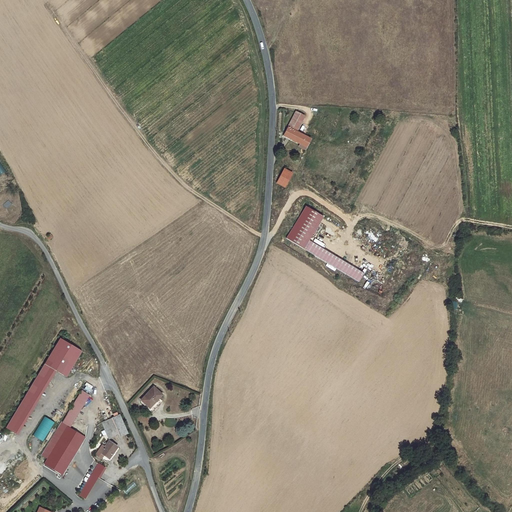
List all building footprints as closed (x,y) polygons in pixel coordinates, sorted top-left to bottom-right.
[(296,111),(288,127),(297,132),(305,116),(296,111)] [(306,147),(311,139),(297,132),(288,127),(283,136),(286,138),(287,137),(291,139),(300,144),(306,147)] [(285,187),(292,173),(284,169),(277,183),(285,187)] [(8,201),(3,205),(6,209),(11,204),(8,201)] [(364,275),(309,242),(323,219),(305,208),(286,240),(359,284),(364,275)] [(61,338),(45,364),(54,370),(66,377),(82,351),(61,338)] [(45,364),(6,428),(15,434),(54,370),(45,364)] [(154,387),(141,400),(145,404),(144,405),(151,412),(160,402),(159,400),(158,399),(162,395),(154,387)] [(82,390),(62,422),(70,427),(90,395),(82,390)] [(120,436),(127,433),(119,415),(118,416),(114,417),(112,418),(119,435),(120,436)] [(44,416),(32,435),(43,441),(55,422),(44,416)] [(119,435),(112,418),(103,422),(110,439),(119,435)] [(44,464),(62,475),(85,437),(62,423),(42,456),(47,459),(44,464)] [(102,445),(96,455),(101,459),(104,455),(109,459),(117,447),(114,445),(111,442),(109,441),(105,447),(102,445)] [(104,455),(101,459),(106,462),(111,460),(119,448),(117,447),(109,459),(104,455)] [(79,495),(85,499),(104,467),(98,463),(79,495)]
